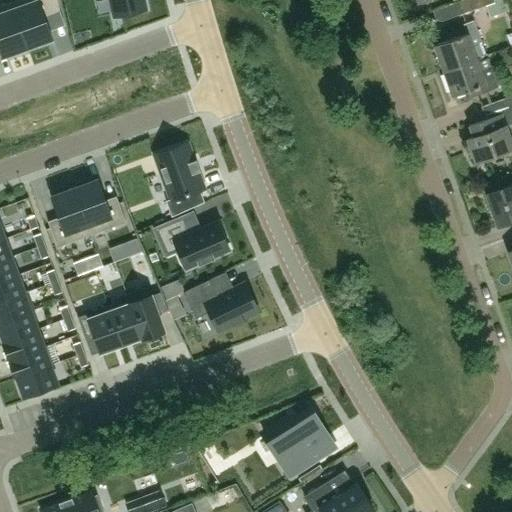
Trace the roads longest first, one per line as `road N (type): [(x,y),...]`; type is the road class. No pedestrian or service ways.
road 1 (residential): [(432,500),(504,398),(505,384),(366,0)]
road 2 (residential): [(326,332),(0,449)]
road 3 (tertiary): [(326,332),(224,92)]
road 4 (residential): [(0,173),(224,92)]
road 5 (residential): [(203,25),(0,98)]
road 6 (tertiary): [(432,500),(326,332)]
